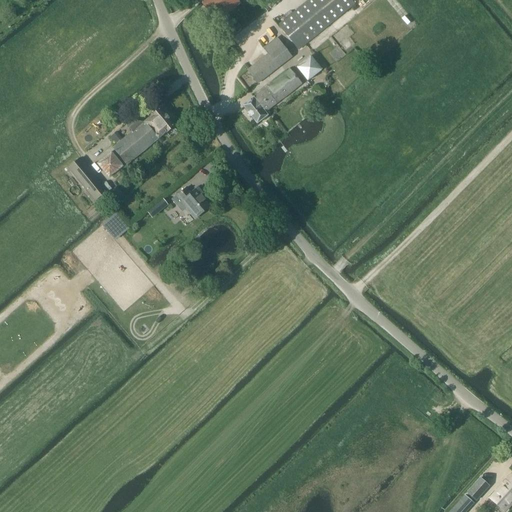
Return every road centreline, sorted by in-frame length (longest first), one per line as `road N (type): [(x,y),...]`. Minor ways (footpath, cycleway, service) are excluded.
road 1 (tertiary): [(511,430),(351,294),(289,229),(233,155),(155,0)]
road 2 (track): [(511,94),(331,274)]
road 3 (track): [(511,139),(351,294)]
road 4 (track): [(429,511),(466,395)]
